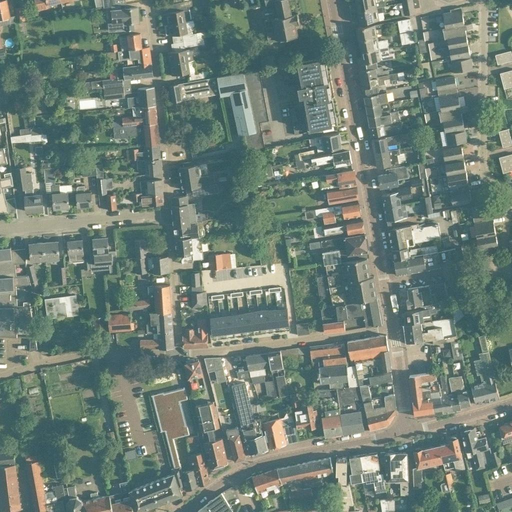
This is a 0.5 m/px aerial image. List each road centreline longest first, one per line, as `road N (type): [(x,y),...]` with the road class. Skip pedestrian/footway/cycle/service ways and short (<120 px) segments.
road 1 (tertiary): [(392,327),(332,0)]
road 2 (residential): [(182,511),(252,465),(407,433)]
road 3 (residential): [(178,353),(392,327)]
road 4 (residential): [(168,212),(147,0)]
road 5 (residential): [(511,193),(489,181),(481,160),(483,0)]
road 6 (residential): [(0,377),(96,352),(178,353)]
road 7 (residential): [(0,228),(168,212)]
road 8 (residential): [(178,353),(168,212)]
